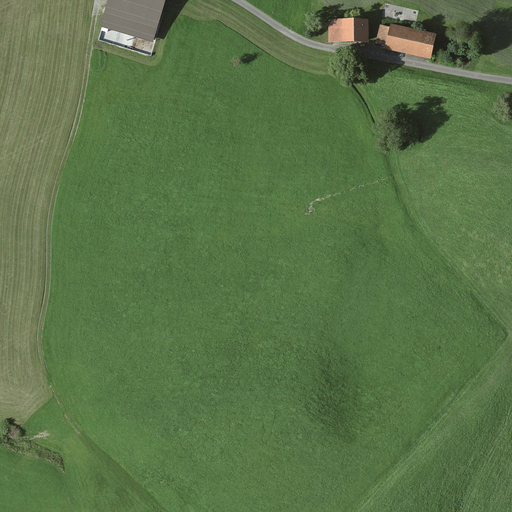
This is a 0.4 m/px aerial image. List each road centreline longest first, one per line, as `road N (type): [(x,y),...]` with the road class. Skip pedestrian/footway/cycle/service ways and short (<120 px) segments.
road 1 (track): [(98,4),(49,217),(39,346),(50,387),(75,428),(164,511)]
road 2 (unclassified): [(511,82),(318,49),(235,0)]
